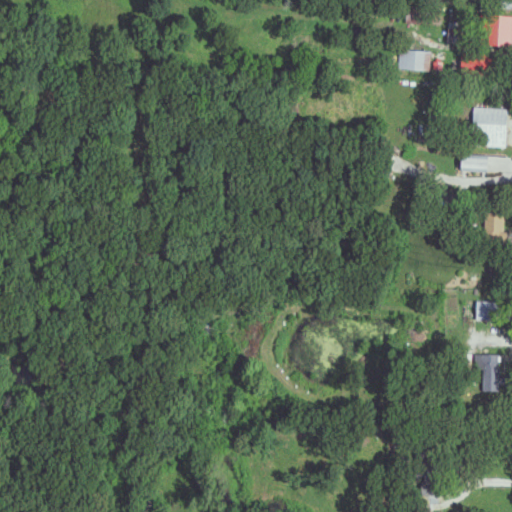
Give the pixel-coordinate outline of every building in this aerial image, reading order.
[(511,0),(501,0),(502,10),(511,10),(511,0)] [(442,25),(442,11),(407,11),(407,25),(442,25)] [(511,47),(511,17),(481,16),(480,47),(511,47)] [(432,51),(400,51),(400,72),(432,72),(432,51)] [(462,76),(491,76),(491,55),(462,55),(462,76)] [(505,149),(508,111),(474,109),(471,147),(505,149)] [(488,173),(488,157),(461,157),(461,173),(488,173)] [(499,302),(471,302),(471,322),(499,322),(499,302)] [(484,371),(484,392),(501,392),(501,355),(476,355),(476,371),(484,371)] [(418,453),(418,505),(438,505),(437,453),(418,453)]
